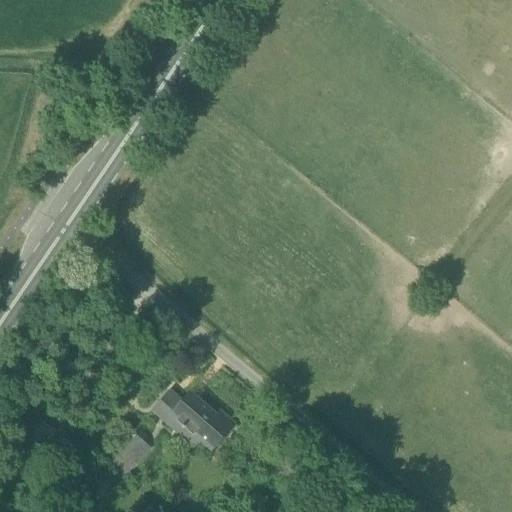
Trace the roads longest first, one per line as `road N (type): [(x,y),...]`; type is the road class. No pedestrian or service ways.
road 1 (residential): [(299,418),(68,223)]
road 2 (primary): [(68,223),(221,0)]
road 3 (track): [(403,511),(299,418)]
road 4 (primary): [(0,324),(68,223)]
